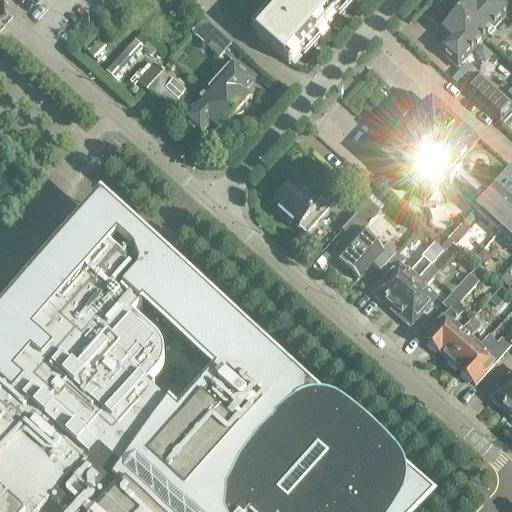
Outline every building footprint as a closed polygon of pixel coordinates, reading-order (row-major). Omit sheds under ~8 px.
[(54,0),(66,11),(75,0),(54,0)] [(287,0),(254,37),(288,66),(347,0),(287,0)] [(470,0),(457,15),(485,40),(510,12),(502,5),(504,2),(501,0),(470,0)] [(485,40),(457,15),(439,35),(447,42),(438,52),(458,70),(485,40)] [(219,59),(231,46),(203,21),(191,34),(219,59)] [(141,33),(107,71),(115,78),(142,47),(152,56),(157,51),(149,44),(151,42),(141,33)] [(94,58),(105,47),(98,40),(87,51),(94,58)] [(168,112),(185,93),(154,65),(137,83),(168,112)] [(233,65),(207,94),(234,118),(236,116),(241,114),(243,112),(244,107),(252,99),(245,92),(253,83),(233,65)] [(511,110),(511,107),(478,76),(464,91),(500,124),(511,110)] [(216,138),(224,129),(229,128),(231,126),(232,121),(234,118),(207,94),(181,123),(200,141),(209,131),(216,138)] [(399,141),(383,158),(380,162),(424,202),(443,180),(449,186),(462,172),(456,166),(476,145),(431,105),(412,126),(408,122),(394,137),(399,141)] [(475,212),(511,245),(511,177),(508,175),(475,212)] [(336,186),(326,197),(334,204),(344,193),(336,186)] [(306,235),(327,211),(320,205),(316,209),(309,203),(310,201),(296,189),(295,190),(291,187),(273,207),(299,230),(299,229),(306,235)] [(358,282),(372,266),(380,273),(397,254),(388,245),(383,250),(364,234),(382,214),(370,203),(342,234),(350,241),(334,260),(358,282)] [(465,244),(479,221),(467,214),(453,237),(465,244)] [(0,511),(399,511),(404,504),(406,488),(405,478),(402,466),(394,451),(382,438),(345,412),(336,406),(322,403),(307,403),(292,408),(280,416),(273,424),(267,419),(262,414),(292,380),(163,264),(153,275),(97,222),(0,330),(0,511)] [(399,267),(383,285),(373,296),(383,305),(385,303),(393,310),(431,268),(424,261),(416,270),(419,272),(415,276),(412,274),(410,277),(399,267)] [(431,268),(393,310),(401,318),(399,320),(409,329),(435,300),(425,291),(428,287),(424,285),(428,281),(431,283),(439,275),(431,268)] [(425,342),(442,357),(474,321),(473,320),(462,333),(453,325),(466,311),(459,306),(478,284),(469,276),(441,306),(450,314),(425,342)] [(474,321),(442,357),(458,372),(479,348),(469,340),(472,336),(470,334),(473,331),(477,334),(482,328),(474,321)] [(479,348),(458,372),(474,387),(508,350),(501,343),(489,357),(479,348)] [(502,408),(510,416),(511,413),(511,376),(490,401),(500,410),(502,408)]
